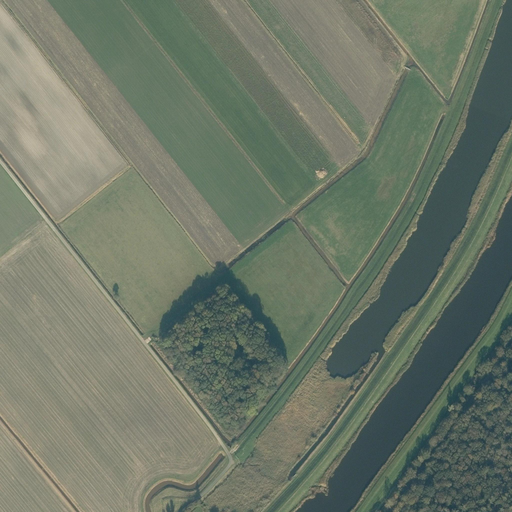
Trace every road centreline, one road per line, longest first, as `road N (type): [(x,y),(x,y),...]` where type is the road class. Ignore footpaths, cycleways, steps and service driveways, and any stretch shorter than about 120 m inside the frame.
road 1 (track): [(496,0),(427,174),(365,280),(235,455),(195,496),(162,499),(160,511)]
road 2 (unclassified): [(390,511),(511,344)]
